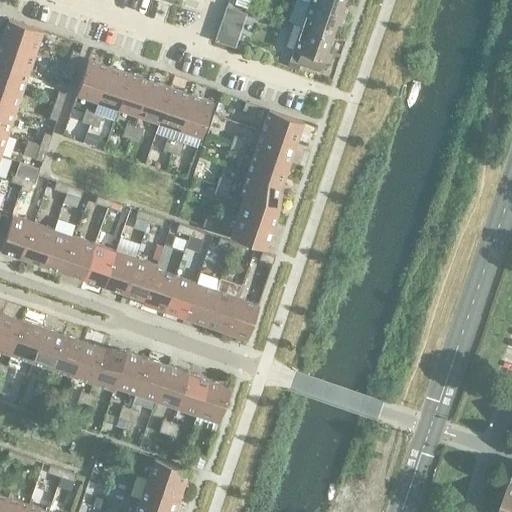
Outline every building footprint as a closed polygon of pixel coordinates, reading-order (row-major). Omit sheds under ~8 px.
[(348,0),(309,0),(309,2),(344,14),(348,0)] [(344,14),(309,2),(301,26),(336,38),(344,14)] [(225,6),(214,38),(234,45),(245,13),(225,6)] [(42,31),(7,19),(0,40),(35,51),(42,31)] [(336,38),(301,26),(293,49),(299,51),(296,62),(320,70),(323,59),(328,61),(336,38)] [(35,51),(0,40),(0,62),(28,72),(35,51)] [(72,50),(67,63),(74,66),(79,53),(72,50)] [(109,66),(87,59),(75,93),(97,100),(109,66)] [(28,72),(0,62),(0,85),(21,93),(28,72)] [(74,66),(67,63),(62,77),(70,79),(74,66)] [(129,73),(109,66),(97,100),(117,107),(129,73)] [(150,80),(129,73),(117,107),(138,114),(150,80)] [(171,87),(150,80),(138,114),(159,122),(171,87)] [(21,93),(0,85),(0,108),(14,113),(21,93)] [(191,94),(171,87),(159,122),(180,129),(191,94)] [(58,91),(53,104),(60,107),(65,93),(58,91)] [(212,101),(191,94),(180,129),(200,136),(212,101)] [(256,105),(244,101),(241,109),(253,113),(256,105)] [(60,107),(53,104),(48,117),(56,120),(60,107)] [(14,113),(0,108),(0,131),(7,134),(14,113)] [(81,121),(89,124),(93,112),(85,109),(81,121)] [(302,121),(268,109),(261,130),(295,141),(302,121)] [(101,115),(93,112),(89,124),(97,127),(101,115)] [(121,135),(130,138),(134,126),(126,123),(121,135)] [(142,129),(134,126),(130,138),(138,141),(142,129)] [(295,141),(261,130),(254,150),(288,162),(295,141)] [(87,131),(83,142),(94,145),(98,135),(87,131)] [(44,132),(39,145),(46,148),(51,134),(44,132)] [(233,135),(230,143),(242,147),(245,139),(233,135)] [(163,149),(171,152),(175,140),(167,137),(163,149)] [(183,143),(175,140),(171,152),(179,155),(183,143)] [(242,147),(230,143),(227,151),(239,155),(242,147)] [(46,148),(39,145),(34,158),(42,161),(46,148)] [(288,162),(254,150),(247,171),(281,183),(288,162)] [(40,168),(18,161),(14,173),(24,177),(33,179),(35,180),(40,168)] [(281,183),(247,171),(239,193),(243,194),(278,206),(278,205),(281,183)] [(10,181),(22,185),(24,177),(14,173),(13,172),(10,181)] [(219,176),(216,184),(228,188),(231,180),(219,176)] [(33,179),(24,177),(22,185),(20,188),(29,191),(33,179)] [(69,185),(56,181),(53,189),(66,193),(69,185)] [(228,188),(216,184),(214,192),(225,196),(228,188)] [(82,190),(69,185),(66,193),(79,198),(82,190)] [(278,206),(243,194),(236,215),(271,226),(278,206)] [(110,199),(97,195),(94,203),(107,207),(110,199)] [(123,204),(110,199),(107,207),(120,212),(123,204)] [(151,213),(137,209),(135,217),(147,221),(148,221),(151,213)] [(164,218),(151,213),(148,221),(161,226),(164,218)] [(33,221),(12,214),(0,248),(20,256),(33,221)] [(271,226),(236,215),(229,235),(264,247),(271,226)] [(135,217),(132,227),(144,231),(147,221),(135,217)] [(205,217),(202,226),(214,230),(217,221),(205,217)] [(53,228),(33,221),(20,256),(41,263),(53,228)] [(192,227),(179,223),(176,231),(189,235),(192,227)] [(205,232),(192,227),(189,235),(202,240),(205,232)] [(74,235),(53,228),(41,263),(61,270),(74,235)] [(94,242),(74,235),(61,270),(82,277),(94,242)] [(233,241),(219,237),(217,245),(230,249),(233,241)] [(246,246),(233,241),(230,249),(243,254),(246,246)] [(115,249),(94,242),(82,277),(102,284),(115,249)] [(135,256),(115,249),(102,284),(123,291),(135,256)] [(274,256),(262,251),(259,259),(272,263),(274,256)] [(156,264),(135,256),(123,291),(143,298),(156,264)] [(156,264),(143,298),(142,302),(163,309),(175,274),(156,268),(157,264),(156,264)] [(199,272),(196,282),(184,316),(205,323),(220,279),(199,272)] [(196,282),(175,274),(163,309),(184,316),(196,282)] [(221,277),(220,279),(205,323),(225,330),(237,296),(241,284),(221,277)] [(258,303),(237,296),(225,330),(246,338),(258,303)] [(21,319),(1,312),(0,313),(0,350),(9,354),(21,319)] [(42,326),(21,319),(9,354),(30,361),(42,326)] [(62,333),(42,326),(30,361),(50,368),(62,333)] [(83,340),(62,333),(50,368),(71,375),(83,340)] [(103,347),(83,340),(71,375),(91,382),(103,347)] [(104,348),(103,347),(91,382),(113,389),(126,351),(104,348)] [(146,358),(126,351),(113,389),(114,389),(115,385),(135,392),(146,358)] [(167,365),(146,358),(135,392),(132,402),(152,409),(156,399),(167,365)] [(15,368),(7,365),(3,377),(11,380),(15,368)] [(188,372),(167,365),(156,399),(176,406),(188,372)] [(209,379),(188,372),(176,406),(197,413),(209,379)] [(0,386),(0,393),(6,395),(11,380),(3,377),(0,386)] [(36,389),(44,391),(48,379),(40,377),(36,389)] [(56,382),(48,379),(44,391),(52,394),(56,382)] [(229,386),(209,379),(197,413),(218,421),(229,386)] [(36,389),(30,404),(38,407),(44,391),(36,389)] [(76,403),(84,405),(88,393),(80,390),(76,403)] [(97,396),(88,393),(84,405),(92,408),(97,396)] [(118,417),(126,420),(130,408),(122,405),(118,417)] [(138,410),(130,408),(126,420),(134,422),(138,410)] [(158,431),(167,434),(171,422),(162,419),(158,431)] [(179,424),(171,422),(167,434),(175,436),(179,424)] [(22,455),(9,450),(6,458),(19,462),(22,455)] [(205,456),(194,452),(190,463),(201,467),(205,456)] [(35,459),(22,455),(19,462),(32,467),(35,459)] [(188,468),(154,457),(147,477),(181,489),(188,468)] [(122,461),(119,469),(131,473),(134,465),(122,461)] [(63,469),(50,464),(47,472),(60,476),(63,469)] [(117,469),(104,464),(101,471),(115,476),(117,469)] [(76,473),(63,469),(60,476),(60,477),(73,481),(76,473)] [(131,473),(119,469),(116,477),(128,481),(131,473)] [(60,477),(57,485),(70,490),(73,481),(60,477)] [(181,489),(147,477),(140,498),(174,510),(181,489)] [(511,511),(511,482),(509,482),(498,511),(511,511)] [(24,511),(28,503),(7,496),(1,511),(24,511)] [(173,511),(174,510),(140,498),(134,511),(173,511)] [(108,502),(105,510),(111,511),(117,511),(120,506),(108,502)] [(48,511),(49,511),(28,503),(24,511),(48,511)]
